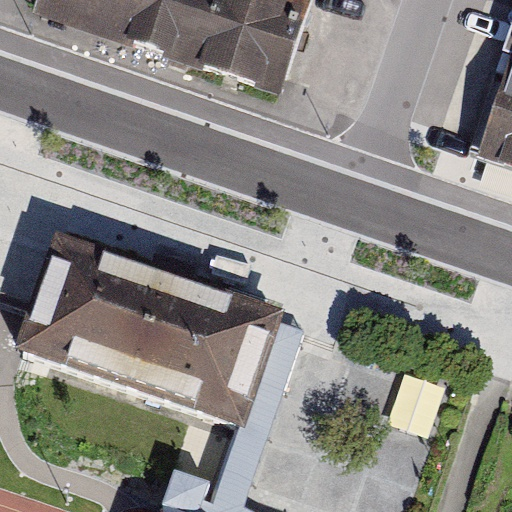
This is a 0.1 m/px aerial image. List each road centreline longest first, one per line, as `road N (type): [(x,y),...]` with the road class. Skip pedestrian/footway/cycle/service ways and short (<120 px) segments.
road 1 (tertiary): [(356,206),(0,85)]
road 2 (residential): [(428,0),(356,206)]
road 3 (tertiary): [(511,259),(356,206)]
